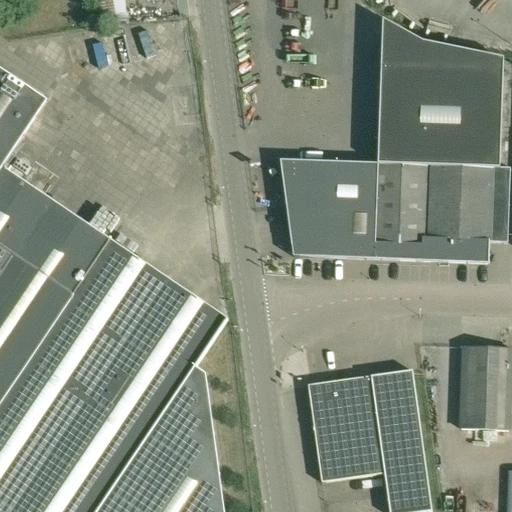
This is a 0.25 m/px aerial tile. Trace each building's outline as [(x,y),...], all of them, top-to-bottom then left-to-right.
[(124,0),(92,0),(96,26),(128,23),(127,22),(125,0),(124,0)] [(374,165),(278,163),(291,258),(489,265),(490,242),(508,243),(511,172),(497,170),(501,59),(418,41),(380,20),(374,165)] [(224,511),(206,375),(195,367),(225,323),(2,171),(47,106),(0,74),(0,511),(224,511)] [(511,349),(469,348),(467,433),(511,434),(511,349)] [(432,511),(413,372),(372,377),(372,378),(309,387),(322,484),(385,475),(390,511),(432,511)]
